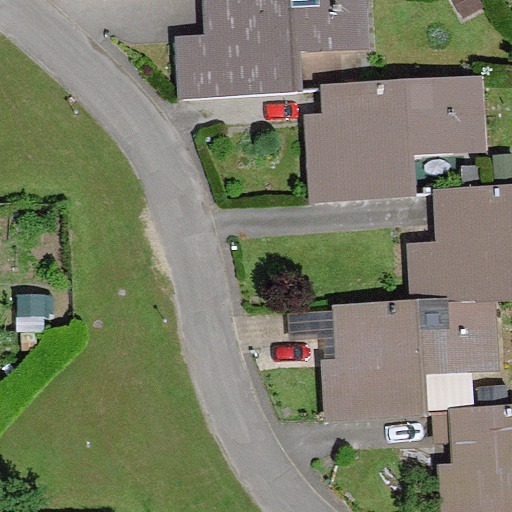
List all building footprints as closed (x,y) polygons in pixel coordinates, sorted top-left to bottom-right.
[(182,40),(183,101),(296,94),(292,51),(365,49),(361,0),(211,0),(213,39),(182,40)] [(329,91),(330,118),(353,117),(354,142),(314,144),(316,203),(414,197),(412,154),(484,151),(478,82),(329,91)] [(313,119),(314,144),(354,142),(353,117),(330,118),(313,119)] [(414,305),(492,301),(511,299),(511,191),(436,196),(438,222),(463,221),(466,250),(439,251),(410,251),(414,305)] [(438,222),(439,251),(466,250),(463,221),(438,222)] [(496,371),(492,301),(414,305),(342,307),(343,339),(368,337),(369,367),(345,368),(329,368),(331,421),(429,415),(426,376),(496,371)] [(343,339),(345,368),(369,367),(368,337),(343,339)] [(459,468),(444,468),(444,511),(511,511),(511,411),(456,415),(458,443),(483,442),(485,467),(459,468)] [(458,443),(459,468),(485,467),(483,442),(458,443)]
